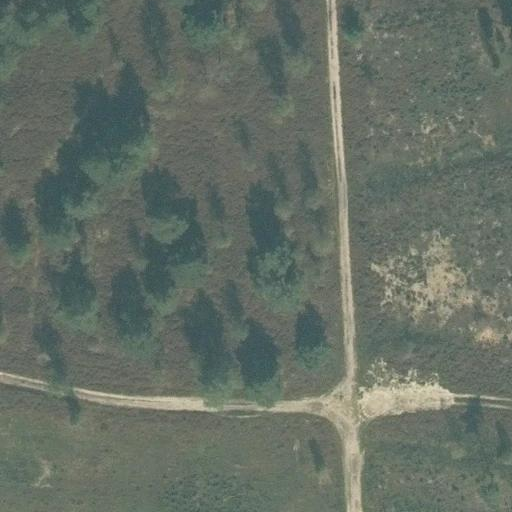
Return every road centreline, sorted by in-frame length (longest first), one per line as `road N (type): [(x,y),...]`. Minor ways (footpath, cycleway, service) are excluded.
road 1 (track): [(353,511),(327,0)]
road 2 (track): [(344,402),(114,404),(0,377)]
road 3 (track): [(344,402),(511,406)]
